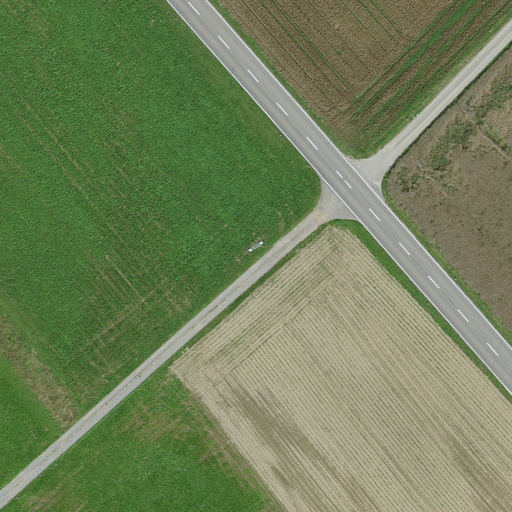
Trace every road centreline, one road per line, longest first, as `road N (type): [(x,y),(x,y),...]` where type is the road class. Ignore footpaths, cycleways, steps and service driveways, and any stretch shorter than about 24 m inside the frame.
road 1 (track): [(511,22),(350,183),(0,499)]
road 2 (tertiary): [(511,365),(189,0)]
